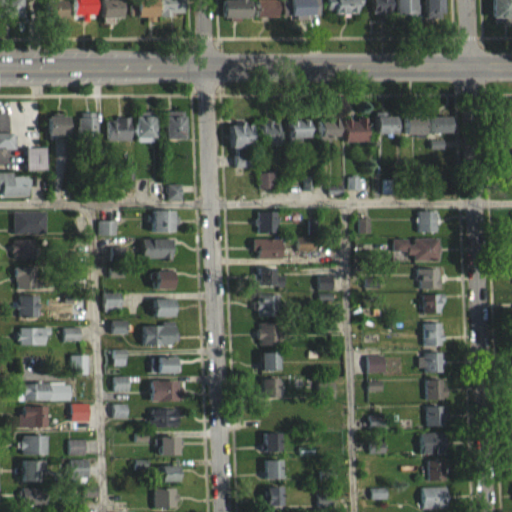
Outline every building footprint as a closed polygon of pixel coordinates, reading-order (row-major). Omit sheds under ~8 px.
[(71,0),(72,27),(86,26),(86,23),(94,22),(93,0),(71,0)] [(182,24),(182,2),(174,2),(174,0),(158,0),(159,24),(182,24)] [(388,23),(387,0),(369,0),(370,23),(388,23)] [(422,22),(440,22),(439,0),(435,0),(421,0),(422,22)] [(510,32),(510,4),(503,4),(502,0),(489,0),(490,32),(510,32)] [(320,25),(319,1),(291,1),(291,7),(277,8),(277,26),(320,25)] [(253,26),(273,25),(273,2),(252,2),(253,26)] [(358,3),(325,4),(326,21),(358,20),(358,3)] [(393,23),(414,23),(414,3),(393,4),(393,23)] [(0,26),(20,26),(19,4),(0,4),(0,26)] [(154,5),(128,4),(128,25),(145,25),(145,30),(154,30),(154,5)] [(98,7),(99,27),(119,26),(118,7),(98,7)] [(221,7),(221,27),(247,28),(247,7),(221,7)] [(63,29),(64,9),(44,9),(44,29),(63,29)] [(181,119),(162,120),(162,148),(182,147),(181,119)] [(133,121),(133,150),(153,150),(152,121),(133,121)] [(393,122),(373,122),(374,142),(394,142),(393,122)] [(401,144),(422,143),(421,124),(401,125),(401,144)] [(497,165),(511,164),(511,124),(496,125),(497,165)] [(66,125),(45,125),(45,143),(65,144),(66,125)] [(447,125),(427,125),(427,141),(447,142),(447,125)] [(365,126),(355,126),(355,128),(342,128),(343,150),(365,150),(365,126)] [(127,128),(105,127),(105,148),(127,148),(127,128)] [(317,145),(336,145),(335,127),(316,128),(317,145)] [(307,146),(307,128),(286,129),(287,146),(307,146)] [(257,154),(277,153),(276,130),(256,131),(257,154)] [(249,133),(228,134),(228,157),(250,156),(249,133)] [(0,156),(14,157),(14,142),(0,141),(0,156)] [(44,179),(44,156),(23,157),(24,180),(44,179)] [(247,176),(246,162),(232,163),(233,176),(247,176)] [(0,205),(25,205),(25,185),(10,185),(10,181),(0,180),(0,205)] [(256,198),(272,197),(271,181),(256,181),(256,198)] [(132,195),(132,182),(120,182),(121,196),(132,195)] [(301,199),(309,199),(309,184),(300,185),(301,199)] [(345,198),(356,198),(356,186),(345,186),(345,198)] [(179,192),(164,193),(164,208),(179,208),(179,192)] [(414,208),(432,208),(432,228),(415,228),(414,208)] [(153,210),(169,209),(170,228),(153,229),(153,210)] [(9,242),(42,243),(43,220),(10,219),(9,242)] [(414,240),(433,241),(433,220),(415,219),(414,240)] [(253,241),(273,241),(273,220),(253,220),(253,241)] [(367,241),(367,227),(356,227),(356,241),(367,241)] [(96,243),(113,244),(113,229),(96,229),(96,243)] [(139,236),(169,235),(169,254),(139,255),(139,236)] [(294,259),(310,260),(310,246),(295,246),(294,259)] [(138,266),(169,267),(169,247),(139,247),(138,266)] [(278,267),(278,248),(249,247),(249,259),(255,259),(255,267),(278,267)] [(435,247),(408,247),(408,248),(390,248),(390,261),(410,261),(410,269),(435,269),(435,247)] [(32,267),(31,248),(10,248),(10,267),(32,267)] [(108,266),(122,267),(122,255),(108,255),(108,266)] [(255,264),(271,264),(272,283),(255,283),(255,264)] [(417,265),(434,264),(435,284),(418,285),(417,265)] [(152,267),(168,266),(169,285),(153,286),(152,267)] [(281,285),(272,284),(272,275),(255,274),(255,293),(280,294),(281,285)] [(12,297),(35,297),(35,275),(12,275),(12,297)] [(107,286),(120,286),(120,277),(107,276),(107,286)] [(436,297),(436,277),(414,277),(414,297),(436,297)] [(151,298),(169,297),(169,279),(151,280),(151,298)] [(329,298),(329,283),(315,284),(315,299),(329,298)] [(418,290),(435,290),(436,310),(419,310),(418,290)] [(256,293),(272,292),(273,311),(256,312),(256,293)] [(150,295),(170,294),(170,313),(151,313),(150,295)] [(118,320),(118,301),(101,301),(101,320),(118,320)] [(419,322),(437,321),(436,312),(441,312),(441,303),(419,303),(419,322)] [(35,325),(34,304),(15,304),(16,325),(35,325)] [(275,304),(254,304),(255,325),(276,325),(275,304)] [(151,325),(170,325),(170,308),(151,308),(151,325)] [(257,319),(274,319),(275,338),(258,338),(257,319)] [(419,320),(437,319),(437,339),(420,340),(419,320)] [(109,343),(124,343),(124,329),(108,329),(109,343)] [(140,354),(171,354),(171,330),(159,330),(159,334),(140,334),(140,354)] [(255,353),(276,354),(277,332),(255,331),(255,353)] [(420,332),(420,354),(438,354),(437,332),(420,332)] [(46,343),(46,336),(15,336),(15,354),(41,353),(41,343),(46,343)] [(77,349),(77,336),(60,336),(60,349),(77,349)] [(258,348),(274,347),(275,366),(259,367),(258,348)] [(421,349),(438,349),(438,369),(421,369),(421,349)] [(111,374),(123,374),(123,358),(111,358),(111,374)] [(276,378),(275,360),(257,361),(258,379),(276,378)] [(439,362),(414,363),(415,380),(439,379),(439,362)] [(68,384),(85,383),(84,363),(67,364),(68,384)] [(363,381),(380,381),(380,364),(363,364),(363,381)] [(172,382),(173,366),(148,365),(148,381),(172,382)] [(258,375),(274,375),(275,394),(259,394),(258,375)] [(422,376),(439,376),(439,383),(443,383),(443,394),(439,394),(439,396),(422,396),(422,376)] [(125,385),(110,385),(111,400),(125,400),(125,385)] [(275,405),(274,387),(257,387),(258,406),(275,405)] [(422,408),(442,407),(442,388),(422,388),(422,408)] [(178,389),(146,389),(147,410),(178,409),(178,389)] [(364,400),(378,399),(378,389),(364,390),(364,400)] [(331,390),(314,390),(315,408),(332,407),(331,390)] [(66,391),(14,392),(14,409),(66,408),(66,391)] [(422,403),(439,403),(440,422),(423,423),(422,403)] [(85,430),(85,411),(68,412),(68,430),(85,430)] [(123,427),(123,413),(109,413),(109,427),(123,427)] [(423,435),(442,434),(442,414),(423,415),(423,435)] [(44,415),(16,415),(16,436),(44,436),(44,415)] [(147,435),(173,436),(174,418),(148,417),(147,435)] [(381,423),(365,424),(365,437),(381,437),(381,423)] [(261,429),(277,429),(278,448),(261,448),(261,429)] [(417,430),(440,429),(441,450),(418,451),(417,430)] [(157,432),(173,432),(174,451),(157,451),(157,432)] [(418,463),(441,462),(440,441),(417,441),(418,463)] [(277,442),(258,442),(258,460),(277,460),(277,442)] [(44,463),(44,444),(18,444),(18,463),(44,463)] [(175,463),(175,445),(155,446),(156,464),(175,463)] [(83,448),(66,448),(65,463),(82,464),(83,448)] [(366,462),(381,462),(381,451),(367,451),(366,462)] [(262,456),(278,456),(279,475),(262,475),(262,456)] [(424,457),(442,457),(442,477),(425,477),(424,457)] [(85,468),(67,468),(67,491),(85,490),(85,468)] [(277,468),(261,469),(261,487),(278,487),(277,468)] [(19,490),(40,490),(40,469),(19,469),(19,490)] [(424,469),(425,489),(442,488),(441,469),(424,469)] [(157,474),(157,490),(175,490),(174,474),(157,474)] [(262,484),(278,483),(279,502),(262,503),(262,484)] [(419,485),(442,484),(442,505),(419,505),(419,485)] [(150,486),(171,485),(171,504),(150,505),(150,486)] [(278,511),(278,495),(262,496),(262,511),(278,511)] [(18,511),(43,511),(43,496),(18,496),(18,511)] [(149,511),(173,511),(173,497),(150,496),(149,511)] [(368,508),(380,507),(380,496),(368,497),(368,508)]
